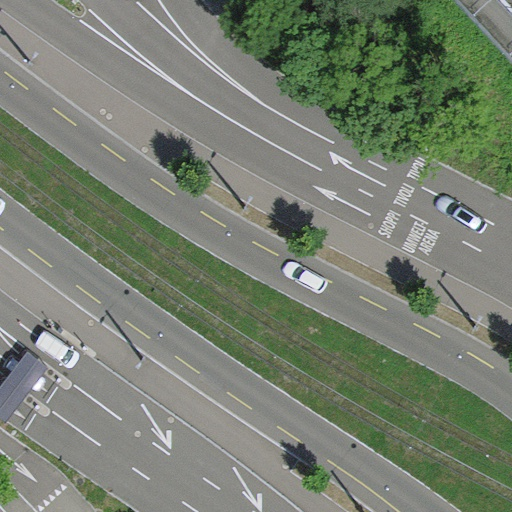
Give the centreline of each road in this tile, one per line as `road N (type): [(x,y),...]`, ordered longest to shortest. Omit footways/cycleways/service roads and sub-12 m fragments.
road 1 (primary): [(511,388),(248,247),(104,157),(0,77)]
road 2 (primary): [(0,213),(83,279),(425,511)]
